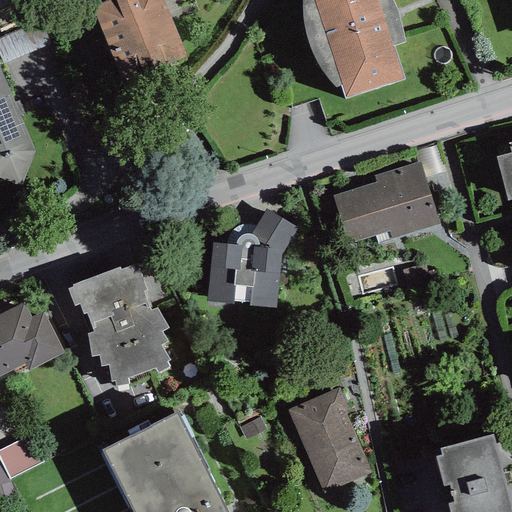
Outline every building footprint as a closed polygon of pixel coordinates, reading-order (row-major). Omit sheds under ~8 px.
[(185,55),(163,0),(103,0),(92,4),(122,79),(185,55)] [(302,0),(303,6),(304,23),(312,50),(320,66),(336,86),(341,85),(345,97),(404,76),(393,44),(405,42),(398,9),(393,0),(302,0)] [(34,150),(0,69),(0,176),(21,184),(34,150)] [(511,139),(508,141),(511,150),(496,154),(507,198),(511,196),(511,139)] [(420,161),(374,174),(376,181),(333,194),(347,241),(389,229),(392,238),(439,224),(420,161)] [(265,207),(251,231),(281,248),(295,224),(265,207)] [(236,243),(212,241),(206,300),(275,306),(281,248),(257,246),(257,241),(256,239),(255,236),(250,232),(246,232),(242,233),(239,236),(236,239),(236,243)] [(120,265),(72,282),(73,285),(68,287),(74,305),(79,302),(83,312),(86,310),(94,330),(87,332),(90,354),(99,352),(100,364),(108,363),(111,379),(115,378),(115,384),(128,382),(128,376),(154,366),(156,373),(169,363),(166,359),(169,357),(161,343),(167,340),(162,329),(168,326),(156,306),(150,308),(143,289),(147,288),(137,261),(120,268),(120,265)] [(23,301),(0,313),(0,374),(25,362),(28,368),(63,351),(42,310),(30,316),(23,301)] [(348,408),(338,387),(288,407),(323,492),(370,472),(344,410),(348,408)] [(229,511),(178,410),(102,448),(134,511),(229,511)] [(442,452),(435,454),(450,511),(511,511),(511,505),(492,431),(440,445),(442,452)] [(44,462),(31,435),(0,449),(0,462),(8,479),(44,462)]
